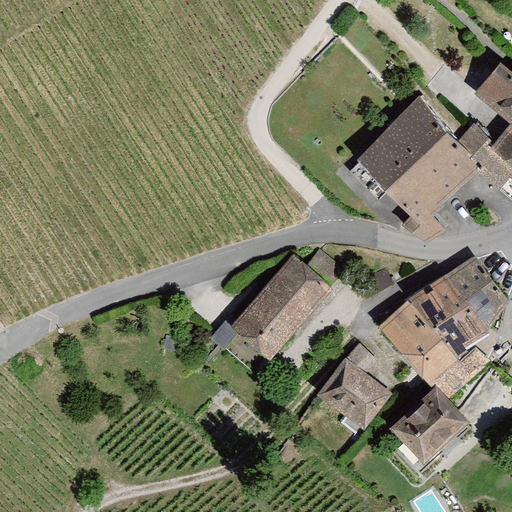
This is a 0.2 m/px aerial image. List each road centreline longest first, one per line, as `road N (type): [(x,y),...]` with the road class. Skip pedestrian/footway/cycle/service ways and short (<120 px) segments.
road 1 (unclassified): [(0,351),(80,305),(308,239)]
road 2 (track): [(344,234),(258,118),(342,0)]
road 3 (residential): [(308,239),(344,234),(450,249),(511,230)]
road 4 (track): [(100,511),(253,462)]
